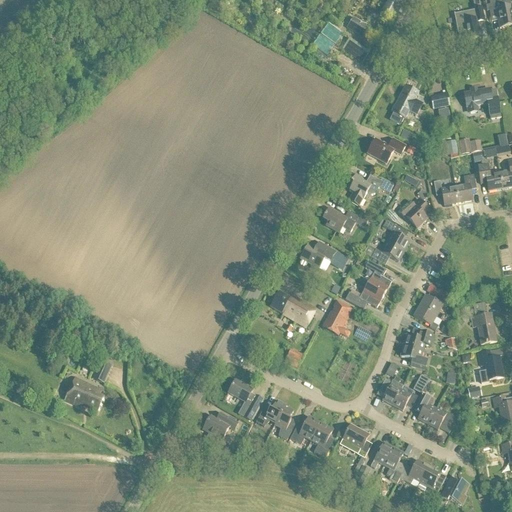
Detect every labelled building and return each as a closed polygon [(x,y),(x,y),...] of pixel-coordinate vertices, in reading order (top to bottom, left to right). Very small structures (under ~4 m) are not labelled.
[(403,0),(389,0),(379,17),(391,24),(404,0),(403,0)] [(511,12),(511,8),(510,2),(501,4),(500,0),(497,0),(489,2),(490,7),(486,8),(487,13),(489,13),(490,19),(497,18),(499,30),(511,28),(511,22),(511,21),(511,12)] [(473,12),(454,16),(457,35),(464,33),(466,42),(481,39),(478,24),(485,23),(482,9),(473,11),(473,12)] [(353,20),(346,30),(362,40),(368,30),(362,25),(361,26),(359,25),(359,24),(353,20)] [(419,94),(405,87),(395,107),(394,107),(391,112),(392,113),(393,114),(390,121),(400,126),(404,119),(405,120),(409,113),(417,117),(422,105),(415,102),(419,94)] [(463,96),(466,110),(467,116),(479,114),(477,108),(487,106),(490,122),(501,120),(496,92),(489,93),(489,91),(477,94),(477,90),(469,91),(470,95),(463,96)] [(448,111),(438,113),(440,124),(450,122),(448,111)] [(404,132),(400,139),(408,143),(411,136),(404,132)] [(400,157),(405,148),(392,141),(389,148),(387,147),(386,148),(375,141),(367,155),(386,166),(393,153),(400,157)] [(469,141),(458,143),(460,157),(471,155),(469,141)] [(480,142),(469,144),(471,155),(482,153),(480,142)] [(455,143),(445,145),(447,158),(458,156),(455,143)] [(511,161),(507,163),(508,172),(499,174),(503,192),(511,189),(511,161)] [(489,194),(503,192),(499,174),(486,176),(485,169),(478,170),(480,183),(487,182),(489,194)] [(359,209),(363,201),(367,194),(371,197),(375,196),(378,189),(389,195),(393,187),(382,181),(380,183),(370,177),(365,185),(362,183),(363,181),(355,177),(350,185),(352,186),(349,192),(355,195),(350,204),(359,209)] [(476,190),(474,177),(463,179),(465,186),(455,188),(459,206),(472,204),(470,191),(476,190)] [(445,209),(459,206),(455,188),(442,190),(441,183),(434,184),(437,197),(443,196),(445,209)] [(397,195),(401,188),(397,185),(393,192),(397,195)] [(403,220),(404,218),(416,231),(427,222),(425,220),(430,215),(418,201),(412,206),(409,203),(397,214),(403,220)] [(350,234),(356,225),(364,230),(367,225),(349,214),(346,219),(329,210),(323,221),(328,224),(326,229),(339,236),(342,230),(350,234)] [(386,222),(382,229),(392,234),(386,244),(404,254),(410,243),(404,240),(407,234),(386,222)] [(330,264),(335,254),(319,244),(315,251),(308,247),(300,261),(301,261),(299,265),(300,267),(304,269),(306,268),(307,265),(311,267),(310,268),(318,272),(324,261),(330,264)] [(375,251),(371,259),(378,264),(383,256),(389,259),(398,264),(404,254),(386,244),(381,254),(375,251)] [(366,287),(384,297),(391,284),(382,279),(385,273),(368,263),(365,269),(374,274),(366,287)] [(376,310),(384,297),(366,287),(359,300),(349,295),(345,302),(362,312),(366,305),(376,310)] [(433,288),(429,295),(442,302),(446,296),(433,288)] [(270,309),(277,312),(283,316),(282,317),(306,330),(316,311),(296,300),(294,302),(279,294),(270,309)] [(436,318),(435,320),(441,323),(444,318),(438,314),(442,307),(425,297),(419,308),(436,318)] [(331,314),(330,313),(321,329),(338,338),(340,336),(346,340),(349,334),(343,330),(353,312),(336,302),(332,309),(334,310),(331,314)] [(473,307),(475,320),(472,320),(474,329),(478,328),(482,346),(498,343),(492,314),(486,315),(484,305),(473,307)] [(419,308),(416,312),(413,318),(430,328),(429,330),(435,333),(438,328),(432,325),(435,320),(436,318),(419,308)] [(445,326),(442,333),(446,336),(450,329),(445,326)] [(420,333),(418,340),(406,337),(403,348),(422,353),(424,347),(431,349),(434,338),(420,333)] [(455,341),(447,342),(448,350),(457,353),(455,341)] [(422,353),(403,348),(400,359),(412,362),(410,368),(424,372),(427,362),(420,360),(422,353)] [(287,357),(284,364),(297,370),(300,363),(303,357),(290,351),(287,357)] [(64,353),(60,359),(64,362),(68,356),(64,353)] [(487,384),(487,382),(504,379),(500,358),(493,359),(491,353),(479,356),(480,365),(485,364),(487,374),(478,375),(480,386),(487,384)] [(468,356),(460,357),(462,365),(467,364),(469,361),(468,356)] [(391,365),(388,371),(395,374),(398,368),(391,365)] [(96,372),(93,379),(102,384),(106,376),(96,372)] [(449,383),(457,385),(458,374),(451,373),(449,383)] [(420,377),(417,384),(425,388),(429,381),(420,377)] [(96,413),(103,399),(99,397),(101,393),(75,381),(65,402),(79,408),(80,406),(96,413)] [(235,381),(228,395),(246,405),(238,417),(250,424),(255,414),(263,401),(251,395),(253,392),(235,381)] [(382,402),(392,408),(400,392),(390,386),(391,385),(385,381),(378,394),(384,397),(382,402)] [(479,389),(467,392),(469,401),(481,399),(479,389)] [(400,392),(392,408),(402,413),(405,408),(410,411),(417,398),(412,395),(411,397),(400,392)] [(423,397),(414,413),(420,416),(417,421),(427,427),(436,411),(430,408),(433,403),(423,397)] [(505,399),(494,401),(495,409),(499,408),(503,427),(511,425),(511,400),(506,402),(505,399)] [(275,426),(284,409),(285,408),(276,403),(271,413),(269,411),(266,417),(261,415),(255,425),(264,429),(269,423),(275,426)] [(293,413),(284,409),(275,426),(274,427),(280,430),(278,439),(286,443),(291,433),(286,430),(290,423),(288,422),(293,413)] [(436,411),(427,427),(438,432),(440,427),(446,430),(452,417),(447,414),(446,416),(436,411)] [(210,418),(202,432),(209,436),(203,447),(211,451),(214,452),(215,452),(217,451),(218,451),(220,449),(223,444),(221,443),(229,430),(234,433),(238,425),(224,418),(221,424),(210,418)] [(311,443),(320,426),(308,420),(301,434),(295,431),(289,441),(301,447),(305,440),(311,443)] [(332,433),(320,426),(311,443),(317,447),(313,454),(325,460),(330,450),(324,446),(332,433)] [(342,442),(355,449),(353,454),(364,461),(371,447),(365,444),(369,437),(350,427),(346,435),(342,441),(342,442)] [(242,445),(239,452),(245,455),(248,448),(242,445)] [(384,468),(393,450),(383,445),(370,469),(374,471),(378,465),(384,468)] [(511,473),(511,472),(511,445),(502,447),(504,455),(508,454),(511,473)] [(403,456),(393,450),(384,468),(389,471),(386,477),(390,479),(392,476),(399,481),(406,468),(398,464),(403,456)] [(413,481),(420,485),(428,469),(417,463),(412,471),(406,468),(399,481),(410,487),(413,481)] [(362,468),(354,483),(362,488),(370,473),(362,468)] [(417,491),(424,494),(434,500),(441,487),(435,483),(440,475),(428,469),(420,485),(417,491)] [(464,497),(469,488),(460,483),(459,486),(451,481),(441,500),(447,503),(448,501),(462,508),(466,499),(464,497)] [(435,501),(431,508),(436,511),(440,504),(435,501)]
